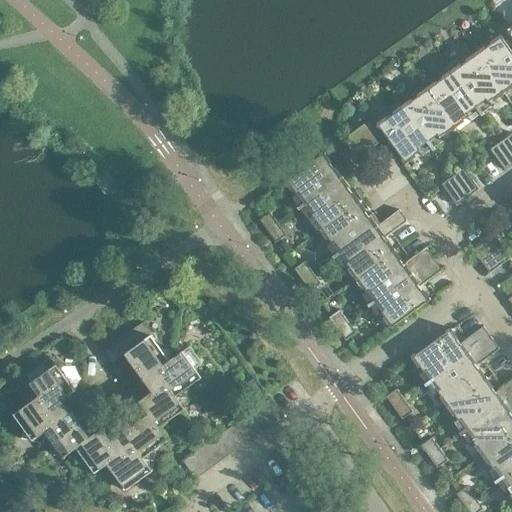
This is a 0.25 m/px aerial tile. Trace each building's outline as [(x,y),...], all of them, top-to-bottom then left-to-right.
[(511,50),(504,39),(501,36),(499,37),(500,39),(479,54),(477,53),(476,53),(505,94),(506,93),(505,91),(511,86),(511,50)] [(505,94),(476,53),(475,54),(476,56),(454,72),(453,70),(452,71),(484,116),(485,115),(484,113),(489,110),(486,105),(503,93),(504,95),(505,94)] [(484,116),(452,71),(450,72),(452,74),(430,89),(429,88),(427,89),(456,129),(458,128),(456,126),(474,114),(477,118),(481,115),(483,116),(484,116)] [(456,129),(427,89),(426,89),(427,91),(405,107),(404,105),(403,106),(435,151),(436,150),(435,148),(440,145),(437,140),(454,128),(455,130),(456,129)] [(435,151),(403,106),(402,107),(403,109),(381,125),(380,123),(378,124),(388,137),(407,164),(409,163),(408,161),(425,149),(428,153),(433,150),(434,151),(435,151)] [(388,137),(378,124),(376,121),(374,118),(364,125),(378,145),(383,141),(386,139),(388,137)] [(378,145),(364,125),(354,132),(368,152),(373,148),(378,145)] [(368,152),(354,132),(344,140),(358,159),(363,155),(368,152)] [(511,134),(502,141),(511,154),(511,134)] [(511,166),(511,154),(502,141),(491,150),(506,171),(511,166)] [(299,210),(346,176),(338,164),(337,165),(337,166),(334,168),(325,156),(327,154),(326,153),(285,182),(286,183),(288,182),(298,196),(300,194),(306,203),(298,208),(299,210)] [(469,198),(480,189),(465,168),(454,176),(469,198)] [(321,231),(361,202),(360,201),(358,202),(350,190),(353,187),(353,188),(354,187),(349,181),(346,176),(299,210),(300,211),(308,205),(314,213),(312,215),(321,228),(320,230),(321,231)] [(469,198),(454,176),(442,184),(457,206),(469,198)] [(334,258),(381,224),(374,215),(373,213),(372,214),(369,217),(360,204),(362,203),(361,202),(321,231),(321,232),(323,231),(333,245),(335,243),(341,251),(333,257),(334,258)] [(393,250),(385,238),(388,236),(409,222),(400,210),(394,214),(381,224),(334,258),(335,260),(343,254),(349,262),(347,263),(357,277),(355,278),(356,280),(396,251),(395,249),(393,250)] [(279,224),(271,213),(263,218),(260,220),(268,232),(279,224)] [(287,235),(279,224),(268,232),(276,243),(279,241),(287,235)] [(482,262),(503,247),(495,235),(474,251),(482,262)] [(490,273),(510,259),(511,258),(503,247),(482,262),(490,273)] [(369,307),(436,259),(427,248),(407,262),(407,263),(404,265),(395,253),(397,252),(396,251),(356,280),(357,281),(358,280),(368,293),(371,292),(376,300),(368,306),(369,307)] [(429,299),(420,287),(423,284),(423,285),(444,270),(436,259),(369,307),(370,308),(378,302),(384,310),(382,312),(392,326),(390,327),(391,329),(432,300),(430,298),(429,299)] [(314,273),(306,261),(298,267),(295,269),(303,280),(314,273)] [(322,284),(314,273),(303,280),(311,292),(314,290),(322,284)] [(139,314),(149,306),(144,300),(134,307),(139,314)] [(349,321),(341,310),(333,316),(330,318),(338,329),(349,321)] [(357,333),(349,321),(338,329),(346,340),(349,338),(357,333)] [(147,329),(143,323),(136,328),(140,335),(147,329)] [(426,385),(492,338),(484,327),(464,341),(464,342),(461,344),(452,332),(454,331),(453,329),(424,349),(412,358),(414,360),(415,358),(425,372),(428,370),(434,378),(425,384),(426,385)] [(140,335),(136,328),(134,329),(132,331),(136,338),(140,339),(140,335)] [(143,342),(152,336),(147,329),(140,335),(140,339),(143,342)] [(126,345),(136,338),(132,331),(122,338),(126,345)] [(170,362),(172,351),(162,349),(152,336),(143,342),(129,352),(126,355),(145,381),(145,380),(157,372),(157,371),(170,362)] [(126,345),(122,338),(120,340),(118,341),(122,348),(126,349),(126,345)] [(129,352),(143,342),(140,339),(136,338),(126,345),(126,349),(129,352)] [(485,378),(476,366),(480,363),(480,364),(500,349),(492,338),(426,385),(427,387),(435,381),(441,389),(439,391),(449,405),(447,406),(448,407),(488,378),(487,377),(485,378)] [(122,348),(118,341),(111,346),(115,353),(122,348)] [(120,359),(115,353),(111,346),(104,351),(107,356),(111,361),(113,364),(120,359)] [(209,374),(190,347),(182,353),(172,351),(170,362),(157,371),(157,372),(166,383),(176,397),(187,398),(188,388),(209,374)] [(126,355),(129,352),(126,349),(122,348),(115,353),(120,359),(126,355)] [(76,391),(57,365),(31,384),(31,385),(30,395),(41,397),(51,410),(63,401),(76,391)] [(461,434),(511,397),(511,380),(499,390),(496,393),(487,381),(489,379),(488,378),(448,407),(448,408),(450,407),(460,421),(463,419),(469,427),(460,433),(461,434)] [(185,408),(187,398),(176,397),(166,383),(154,392),(140,402),(141,403),(140,413),(150,415),(160,428),(186,409),(185,408)] [(406,400),(398,389),(390,394),(387,397),(395,408),(406,400)] [(60,422),(59,422),(51,410),(41,397),(30,395),(28,405),(14,415),(24,429),(23,439),(33,441),(34,442),(35,441),(45,442),(46,431),(60,422)] [(511,415),(511,414),(511,397),(461,434),(462,436),(470,430),(476,438),(474,440),(483,453),(482,455),(483,456),(511,434),(511,415)] [(283,417),(270,399),(261,405),(274,423),(283,417)] [(414,412),(406,400),(395,408),(403,419),(406,417),(414,412)] [(274,423),(261,405),(253,412),(265,429),(274,423)] [(91,439),(92,428),(82,426),(72,412),(71,413),(59,422),(60,422),(46,431),(45,442),(55,444),(65,458),(77,449),(77,448),(91,439)] [(265,429),(253,412),(244,418),(257,436),(265,429)] [(170,440),(160,428),(150,415),(140,413),(138,423),(124,433),(133,446),(134,445),(144,459),(154,460),(156,450),(170,440)] [(257,436),(244,418),(235,424),(248,442),(257,436)] [(248,442),(235,424),(227,430),(240,448),(248,442)] [(113,442),(103,429),(102,429),(92,428),(91,439),(77,448),(77,449),(96,474),(97,473),(107,475),(109,464),(122,454),(113,442)] [(240,448),(227,430),(218,436),(231,454),(240,448)] [(496,483),(511,471),(511,434),(483,456),(483,457),(485,456),(495,470),(498,468),(504,476),(495,482),(496,483)] [(231,454),(218,436),(210,442),(223,460),(231,454)] [(441,449),(433,438),(425,443),(422,445),(430,457),(441,449)] [(223,460),(210,442),(201,449),(214,467),(223,460)] [(153,471),(154,460),(144,459),(134,445),(133,446),(122,454),(109,464),(107,475),(117,477),(127,490),(153,472),(153,471)] [(214,467),(201,449),(193,455),(205,473),(214,467)] [(449,460),(441,449),(430,457),(438,468),(441,466),(449,460)] [(205,473),(193,455),(183,462),(196,479),(205,473)] [(511,471),(496,483),(497,484),(505,478),(511,486),(509,488),(511,492),(511,471)] [(476,498),(468,486),(460,492),(457,494),(465,506),(476,498)] [(480,511),(484,509),(476,498),(465,506),(469,511),(480,511)] [(56,511),(59,501),(47,499),(45,511),(56,511)] [(338,511),(337,510),(330,500),(321,506),(324,511),(338,511)] [(67,511),(69,503),(68,502),(59,501),(56,511),(67,511)] [(78,511),(79,504),(69,503),(67,511),(78,511)]
